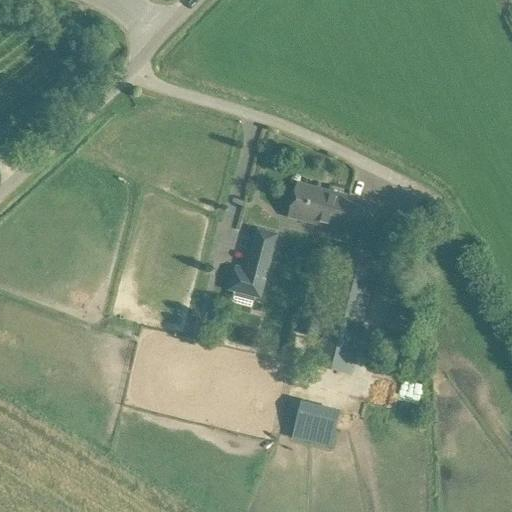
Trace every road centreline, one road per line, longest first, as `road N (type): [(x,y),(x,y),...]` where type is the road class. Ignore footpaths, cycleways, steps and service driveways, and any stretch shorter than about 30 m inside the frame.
road 1 (unclassified): [(424,193),(260,117),(126,74)]
road 2 (unclassified): [(0,193),(126,74)]
